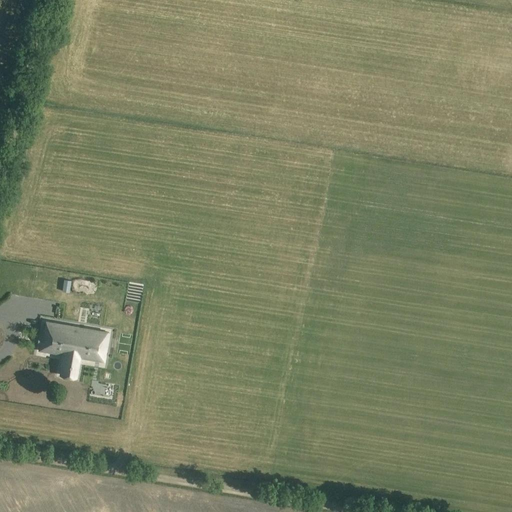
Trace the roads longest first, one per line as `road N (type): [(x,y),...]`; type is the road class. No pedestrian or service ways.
road 1 (track): [(0,452),(365,511)]
road 2 (unclassified): [(0,176),(48,0)]
